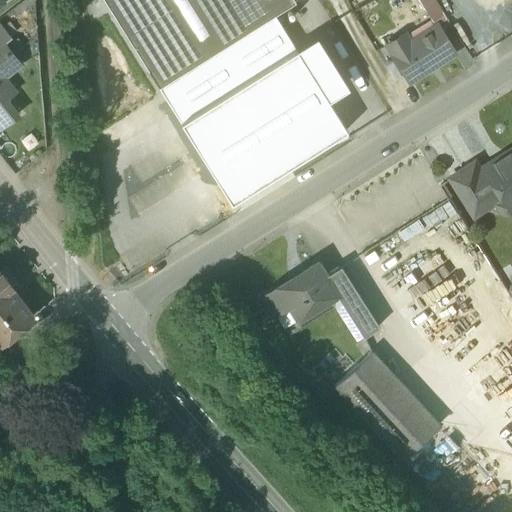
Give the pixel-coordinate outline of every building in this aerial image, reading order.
[(293,0),(103,0),(158,87),(273,16),(295,2),(293,0)] [(295,51),(273,16),(158,87),(180,122),(295,51)] [(436,24),(409,41),(404,33),(386,44),(409,81),(454,53),(436,24)] [(0,25),(0,42),(3,40),(4,42),(10,38),(0,25)] [(314,39),(295,51),(326,100),(345,89),(314,39)] [(3,40),(0,42),(0,128),(17,116),(0,93),(0,80),(21,64),(4,42),(3,40)] [(326,100),(295,51),(180,122),(230,202),(345,130),(326,100)] [(511,149),(482,169),(477,162),(452,177),(475,214),(505,196),(510,204),(511,202),(511,149)] [(317,261),(303,270),(304,272),(293,279),(291,277),(263,295),(275,313),(291,303),(300,317),(336,294),(337,293),(325,274),(317,261)] [(0,267),(0,282),(10,274),(3,265),(0,267)] [(340,265),(325,274),(337,293),(336,294),(343,305),(359,295),(340,265)] [(10,274),(0,282),(0,341),(33,316),(11,288),(18,283),(10,274)] [(220,287),(209,296),(216,304),(227,295),(220,287)] [(359,295),(343,305),(363,336),(378,326),(359,295)] [(439,424),(370,350),(334,384),(402,458),(439,424)]
